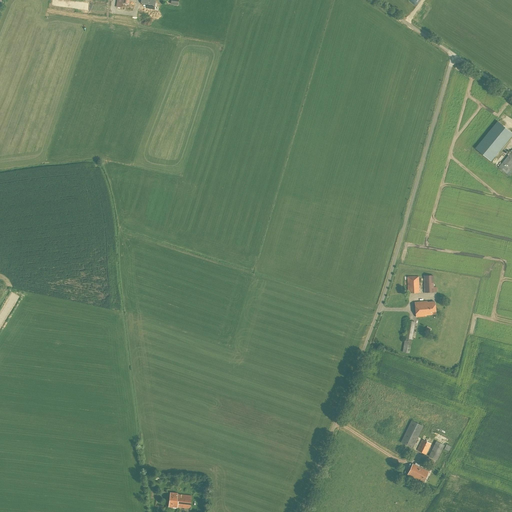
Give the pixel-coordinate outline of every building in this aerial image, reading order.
[(511,133),(497,122),(475,149),(491,162),(511,135),(511,133)] [(511,150),(498,167),(505,173),(509,176),(511,172),(511,150)] [(434,287),(433,275),(423,276),(424,293),(436,292),(436,287),(434,287)] [(407,293),(419,293),(419,276),(407,276),(407,293)] [(427,303),(427,301),(414,303),(416,317),(426,316),(425,315),(436,314),(434,302),(427,303)] [(409,354),(414,322),(408,321),(402,353),(409,354)] [(412,449),(423,426),(411,420),(400,442),(412,449)] [(426,455),(431,443),(422,439),(416,450),(426,455)] [(437,460),(444,445),(436,441),(428,456),(437,460)] [(423,483),(429,472),(412,464),(407,475),(423,483)] [(190,509),(191,496),(177,494),(177,493),(170,492),(168,507),(177,508),(177,507),(190,509)]
